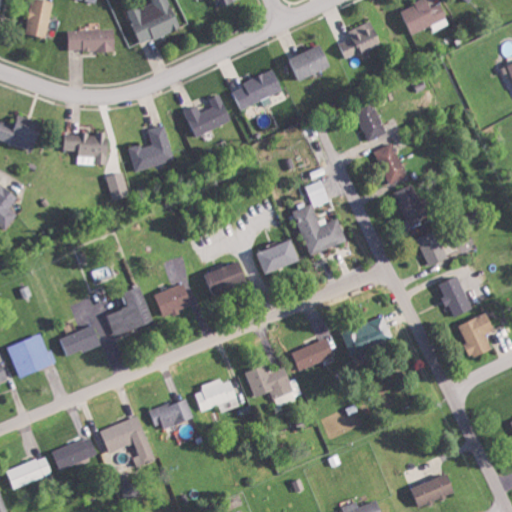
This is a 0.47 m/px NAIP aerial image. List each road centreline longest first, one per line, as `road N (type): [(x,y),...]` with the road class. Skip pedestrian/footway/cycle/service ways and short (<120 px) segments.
road 1 (residential): [(0,431),(391,270)]
road 2 (residential): [(337,162),(510,511)]
road 3 (residential): [(326,0),(126,93),(75,95),(0,69)]
